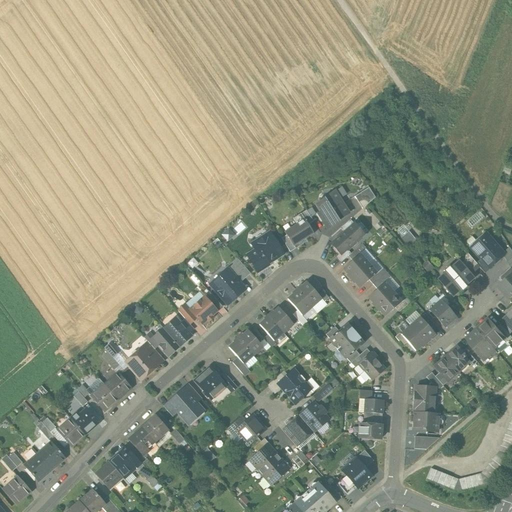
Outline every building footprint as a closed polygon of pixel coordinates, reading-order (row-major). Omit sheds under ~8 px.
[(368,188),(354,197),(362,209),(375,198),(368,188)] [(339,199),(334,192),(323,200),(324,201),(317,205),(321,212),(316,215),(320,221),(322,221),(327,229),(335,224),(334,223),(348,214),(343,206),(344,205),(343,204),(342,205),(339,200),(340,199),(339,199)] [(313,222),(306,211),(301,214),(308,225),(313,222)] [(301,214),(292,219),(296,225),(284,232),(286,236),(293,247),(294,247),(314,234),(308,225),(301,214)] [(350,220),(340,229),(344,233),(354,225),(350,220)] [(344,233),(333,243),(334,244),(332,245),(335,249),(334,250),(339,255),(339,256),(346,250),(347,251),(355,244),(354,243),(363,235),(354,225),(344,233)] [(232,229),(224,233),(228,240),(236,236),(232,229)] [(504,255),(484,233),(469,247),(480,260),(487,268),(488,268),(497,260),(498,261),(504,255)] [(283,254),(270,234),(252,245),(255,250),(260,258),(261,257),(266,264),(267,264),(283,254)] [(293,247),(286,236),(281,239),(290,253),(295,249),(294,247),(293,247)] [(350,254),(348,257),(352,261),(359,255),(365,249),(361,245),(350,254)] [(266,264),(261,257),(260,258),(255,250),(246,255),(258,273),(269,266),(267,264),(266,264)] [(346,250),(339,256),(339,255),(337,258),(341,263),(348,257),(350,254),(347,251),(346,250)] [(368,264),(359,255),(352,261),(343,269),(347,274),(347,275),(351,279),(368,264)] [(476,264),(467,255),(465,257),(464,265),(462,267),(470,276),(479,268),(476,264)] [(487,268),(480,260),(476,264),(479,268),(484,274),(489,270),(488,268),(487,268)] [(238,261),(227,270),(239,284),(250,274),(238,261)] [(462,267),(458,262),(451,269),(449,266),(443,271),(445,274),(438,280),(452,297),(460,290),(462,292),(467,287),(465,285),(473,279),(462,267)] [(376,274),(368,264),(351,279),(355,284),(355,283),(360,288),(369,281),(376,274)] [(511,269),(511,268),(499,278),(503,283),(511,275),(511,269)] [(376,274),(369,281),(373,285),(386,273),(382,269),(376,274)] [(239,284),(227,270),(211,285),(228,305),(245,290),(239,284)] [(386,273),(373,285),(377,290),(384,283),(390,278),(386,273)] [(511,275),(503,283),(498,287),(508,299),(511,296),(511,275)] [(316,293),(307,283),(302,287),(301,286),(296,290),(312,308),(321,299),(316,293)] [(377,290),(368,298),(372,303),(376,308),(393,293),(384,283),(377,290)] [(328,298),(321,289),(316,293),(321,299),(324,302),(328,298)] [(312,308),(296,290),(292,294),(292,295),(287,300),(297,311),(302,316),(312,308)] [(393,293),(376,308),(380,313),(380,312),(385,317),(395,308),(401,303),(393,293)] [(450,304),(442,295),(438,299),(440,302),(446,308),(450,304)] [(217,312),(204,297),(189,310),(196,318),(202,325),(207,320),(208,322),(212,318),(211,317),(217,312)] [(401,303),(395,308),(399,313),(408,305),(404,301),(401,303)] [(446,308),(440,302),(436,306),(435,305),(432,305),(429,307),(429,310),(444,328),(455,318),(446,308)] [(189,310),(185,305),(178,311),(185,320),(189,324),(196,318),(189,310)] [(293,325),(279,308),(273,313),(273,312),(268,316),(283,333),(293,325)] [(297,311),(293,315),(303,327),(308,323),(302,316),(297,311)] [(283,333),(268,316),(264,320),(264,321),(259,325),(268,335),(274,342),(283,333)] [(511,321),(508,316),(499,324),(500,325),(501,325),(509,334),(511,331),(511,321)] [(435,335),(420,318),(410,327),(425,344),(430,340),(429,339),(435,335)] [(189,324),(185,320),(180,324),(188,333),(193,329),(189,324)] [(496,329),(488,320),(477,330),(494,349),(505,340),(505,339),(496,329)] [(180,324),(177,321),(172,326),(169,326),(168,325),(163,329),(179,347),(191,337),(180,324)] [(329,339),(328,340),(337,350),(356,334),(354,331),(353,332),(347,324),(329,339)] [(509,334),(501,325),(500,325),(496,329),(505,339),(505,340),(507,343),(511,338),(511,337),(509,334)] [(334,327),(325,335),(329,339),(338,331),(334,327)] [(410,327),(401,335),(407,343),(415,352),(420,347),(421,348),(425,344),(410,327)] [(179,347),(163,329),(153,338),(153,339),(158,345),(168,357),(179,347)] [(477,330),(466,340),(484,361),(495,351),(494,349),(477,330)] [(262,347),(248,331),(243,335),(242,335),(238,339),(253,356),(262,347)] [(149,334),(144,339),(150,344),(154,349),(158,345),(153,339),(153,338),(149,334)] [(356,334),(337,350),(345,360),(346,359),(355,351),(364,344),(357,336),(358,336),(356,334)] [(401,335),(399,334),(395,338),(403,347),(407,343),(401,335)] [(274,342),(268,335),(263,339),(271,348),(276,344),(274,342)] [(253,356),(238,339),(233,343),(234,343),(228,348),(238,358),(243,364),(253,356)] [(154,349),(150,344),(145,348),(157,362),(162,358),(154,349)] [(461,353),(457,347),(445,357),(458,372),(469,363),(470,363),(461,353)] [(157,362),(145,348),(140,353),(138,351),(134,351),(132,354),(131,357),(133,359),(126,365),(139,379),(146,373),(147,375),(159,364),(157,362)] [(359,355),(358,357),(362,361),(370,354),(366,349),(359,355)] [(466,349),(461,353),(470,363),(469,363),(473,367),(477,363),(466,349)] [(355,351),(346,359),(350,363),(358,357),(359,355),(355,351)] [(107,352),(102,357),(114,370),(119,365),(107,352)] [(362,361),(358,364),(372,380),(384,370),(378,362),(379,361),(372,353),(371,354),(370,354),(362,361)] [(458,372),(445,357),(434,367),(439,373),(447,382),(458,372)] [(243,364),(238,358),(232,363),(243,375),(248,370),(243,364)] [(119,365),(114,370),(118,375),(118,374),(120,376),(125,372),(119,365)] [(209,368),(206,371),(205,371),(200,376),(195,381),(195,380),(194,381),(211,400),(226,387),(226,386),(219,379),(209,368)] [(285,379),(278,385),(281,389),(286,394),(285,394),(289,399),(290,398),(294,404),(304,395),(303,394),(309,388),(313,393),(319,387),(311,378),(305,384),(305,383),(305,380),(301,376),(298,376),(294,371),(285,379)] [(435,377),(431,373),(426,378),(435,388),(436,389),(439,389),(443,386),(435,377)] [(447,382),(439,373),(435,377),(443,386),(447,382)] [(118,375),(105,386),(118,400),(131,389),(120,376),(118,374),(118,375)] [(237,387),(225,374),(219,379),(226,386),(226,387),(231,393),(237,387)] [(281,374),(267,386),(275,394),(281,389),(278,385),(285,379),(281,374)] [(327,384),(313,396),(318,401),(331,390),(327,384)] [(201,398),(189,385),(184,389),(196,403),(201,398)] [(89,394),(82,386),(77,390),(79,392),(84,398),(89,394)] [(105,386),(91,398),(104,412),(118,400),(105,386)] [(435,388),(415,387),(415,393),(414,393),(413,408),(414,408),(414,413),(433,414),(434,404),(436,405),(437,396),(434,395),(435,388)] [(204,412),(196,403),(184,389),(181,392),(181,394),(177,397),(176,397),(169,403),(177,412),(186,423),(192,418),(194,420),(204,412)] [(372,392),(360,391),(359,400),(365,400),(371,400),(372,392)] [(84,398),(79,392),(74,397),(82,406),(87,402),(84,398)] [(371,400),(365,400),(364,413),(382,414),(383,401),(371,400)] [(314,403),(299,417),(313,433),(328,420),(324,415),(326,413),(321,407),(319,409),(314,403)] [(86,411),(80,416),(78,413),(71,420),(85,435),(98,424),(86,411)] [(382,414),(364,413),(363,425),(381,426),(382,414)] [(433,414),(414,413),(413,431),(437,432),(438,415),(433,414)] [(245,422),(235,431),(235,432),(247,446),(265,430),(253,416),(245,422)] [(155,417),(142,428),(154,442),(167,431),(155,417)] [(241,417),(227,429),(232,434),(235,432),(235,431),(245,422),(241,417)] [(299,417),(287,427),(302,443),(300,441),(311,431),(313,433),(299,417)] [(511,417),(499,452),(510,456),(511,451),(511,417)] [(55,428),(47,419),(42,424),(45,426),(50,432),(55,428)] [(71,420),(65,426),(64,425),(57,432),(71,447),(85,435),(71,420)] [(363,425),(359,425),(358,438),(380,440),(381,426),(363,425)] [(50,432),(45,426),(40,431),(48,440),(53,436),(50,432)] [(302,443),(287,427),(282,431),(297,448),(302,443)] [(154,442),(142,428),(128,440),(142,456),(148,451),(146,449),(154,442)] [(184,440),(175,429),(170,434),(179,444),(184,440)] [(439,439),(414,437),(414,449),(426,450),(439,439)] [(268,443),(264,439),(254,448),(257,453),(267,444),(268,443)] [(51,443),(38,455),(52,470),(65,459),(51,443)] [(257,453),(249,460),(256,469),(275,453),(267,444),(257,453)] [(122,451),(109,463),(121,477),(128,471),(130,473),(136,468),(132,463),(132,462),(126,455),(122,451)] [(364,451),(355,459),(364,469),(373,461),(364,451)] [(309,461),(301,452),(296,456),(304,465),(309,461)] [(510,456),(499,452),(496,455),(506,463),(510,456)] [(22,463),(14,453),(9,458),(17,468),(22,463)] [(275,453),(256,469),(264,477),(282,461),(275,453)] [(38,455),(25,466),(38,482),(52,470),(38,455)] [(506,463),(496,455),(481,474),(491,481),(506,463)] [(9,458),(7,456),(2,460),(12,472),(17,468),(9,458)] [(304,465),(296,456),(292,460),(300,469),(304,465)] [(355,459),(341,471),(346,476),(356,488),(357,489),(371,477),(364,469),(355,459)] [(154,469),(146,460),(142,464),(144,466),(149,473),(154,469)] [(282,461),(264,477),(271,486),(290,470),(282,461)] [(108,463),(95,474),(108,490),(122,478),(121,477),(109,463),(108,463)] [(144,466),(139,471),(146,480),(151,475),(149,473),(144,466)] [(458,480),(430,469),(426,480),(453,491),(458,480)] [(481,474),(458,480),(461,491),(484,485),(481,474)] [(346,476),(337,484),(348,496),(356,488),(346,476)] [(32,492),(18,477),(3,490),(17,506),(32,492)] [(310,488),(300,498),(302,500),(295,506),(300,511),(325,511),(335,503),(319,485),(312,491),(310,488)] [(341,498),(333,489),(329,493),(337,502),(341,498)] [(93,491),(79,502),(88,511),(92,511),(103,503),(93,491)] [(123,505),(112,493),(107,497),(118,510),(123,505)] [(79,502),(67,511),(88,511),(79,502)]
